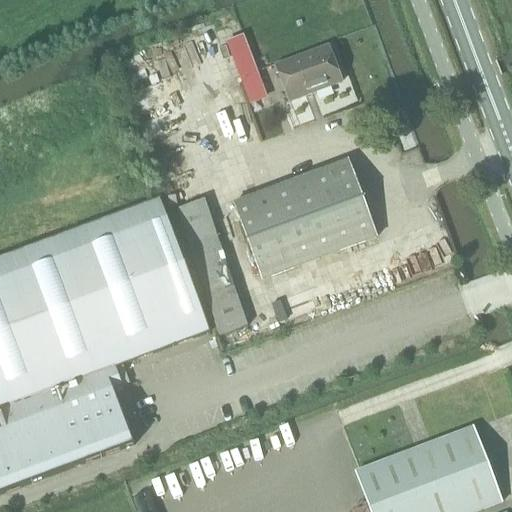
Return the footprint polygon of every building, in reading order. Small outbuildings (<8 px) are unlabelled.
[(289,103),(342,84),(329,48),(276,67),(289,103)] [(99,110),(0,146),(0,248),(133,199),(99,110)] [(263,282),(377,239),(348,162),(234,205),(263,282)] [(161,199),(0,258),(0,495),(133,446),(113,392),(123,388),(115,367),(210,332),(161,199)] [(205,201),(178,210),(220,336),(247,327),(205,201)] [(370,511),(480,511),(502,503),(474,429),(356,474),(370,511)]
